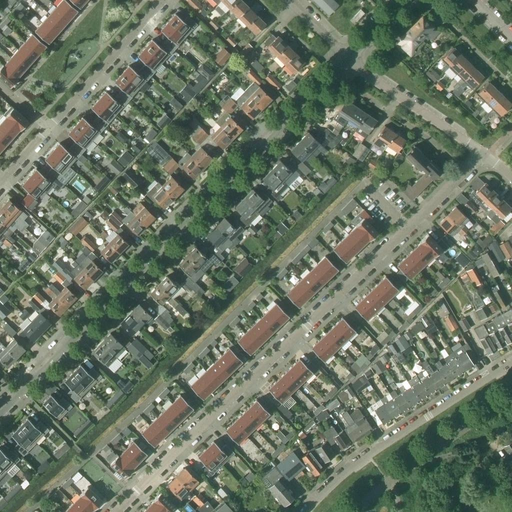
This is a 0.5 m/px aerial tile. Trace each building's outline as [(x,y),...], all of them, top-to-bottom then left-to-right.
[(77,10),(66,0),(61,0),(56,6),(70,18),(77,10)] [(199,5),(193,0),(186,0),(186,1),(195,9),(199,5)] [(229,8),(237,0),(220,0),(216,4),(225,13),(229,8)] [(238,17),(248,7),(240,0),(237,0),(229,8),(238,17)] [(337,5),(332,0),(312,0),(327,15),(337,5)] [(19,10),(23,6),(20,3),(14,10),(14,13),(19,17),(19,10)] [(0,14),(2,17),(9,9),(5,5),(0,9),(0,14)] [(70,18),(56,6),(49,14),(63,26),(70,18)] [(246,25),(256,15),(248,7),(238,17),(246,25)] [(356,21),(364,13),(360,9),(352,18),(356,21)] [(175,13),(168,22),(185,37),(192,29),(197,24),(188,16),(183,20),(175,13)] [(63,26),(49,14),(42,22),(55,34),(63,26)] [(6,24),(13,17),(9,15),(3,22),(6,24)] [(255,34),(265,24),(256,15),(246,25),(255,34)] [(439,32),(432,25),(431,26),(427,22),(427,21),(424,18),(423,18),(422,17),(416,23),(415,23),(412,26),(412,27),(410,28),(424,42),(428,37),(431,40),(439,32)] [(55,34),(42,22),(34,31),(48,43),(55,34)] [(185,37),(168,22),(160,30),(168,37),(164,42),(174,50),(178,45),(185,37)] [(420,46),(424,42),(410,28),(401,38),(401,37),(395,43),(403,52),(405,49),(411,55),(412,54),(417,54),(420,51),(420,46)] [(38,53),(46,45),(32,33),(25,41),(38,53)] [(270,36),(263,43),(267,46),(270,50),(266,54),(272,59),(276,55),(286,45),(277,36),(275,38),(272,34),(270,37),(270,36)] [(174,50),(164,42),(160,46),(152,39),(145,47),(162,63),(169,55),(174,50)] [(38,53),(25,41),(18,49),(31,62),(38,53)] [(243,57),(252,48),(248,44),(239,53),(243,57)] [(284,64),(295,53),(286,45),(276,55),(284,64)] [(162,63),(145,47),(137,56),(145,63),(141,68),(150,76),(155,71),(154,71),(162,63)] [(448,67),(460,55),(452,47),(441,59),(448,67)] [(31,62),(18,49),(10,58),(24,70),(31,62)] [(253,58),(258,54),(253,49),(244,58),(253,67),(257,62),(253,58)] [(293,72),(304,62),(295,53),(284,64),(293,72)] [(456,74),(467,62),(460,55),(448,67),(456,74)] [(24,70),(10,58),(4,65),(3,64),(2,65),(18,78),(17,77),(24,70)] [(463,81),(475,69),(467,62),(456,74),(463,81)] [(18,78),(2,65),(0,67),(0,77),(10,87),(18,78)] [(150,76),(141,68),(137,72),(129,65),(121,73),(138,89),(146,81),(150,76)] [(205,67),(200,73),(207,80),(213,74),(205,67)] [(471,89),(482,77),(475,69),(463,81),(471,89)] [(191,73),(191,75),(194,78),(194,79),(202,86),(207,81),(198,74),(194,70),(191,73)] [(271,99),(257,85),(261,81),(251,70),(246,75),(254,82),(244,92),(261,108),(271,99)] [(433,70),(427,75),(433,81),(439,76),(433,70)] [(138,89),(121,73),(114,82),(122,89),(118,93),(127,102),(132,97),(131,97),(138,89)] [(280,85),(271,76),(267,81),(276,89),(280,85)] [(438,80),(434,85),(439,91),(444,86),(438,80)] [(484,101),(495,90),(488,82),(476,94),(484,101)] [(190,89),(182,98),(187,102),(195,94),(190,89)] [(491,109),(503,97),(495,90),(484,101),(491,109)] [(127,102),(118,93),(114,98),(106,91),(98,99),(115,115),(123,107),(127,102)] [(261,108),(244,92),(235,101),(252,118),(261,108)] [(483,117),(479,121),(482,123),(485,120),(489,116),(490,117),(494,112),(499,116),(510,105),(503,97),(491,109),(483,117)] [(115,115),(98,99),(91,108),(99,115),(95,119),(104,128),(108,123),(115,115)] [(233,110),(222,99),(218,104),(229,114),(233,110)] [(347,118),(355,106),(345,99),(337,112),(342,115),(333,128),(338,131),(347,118)] [(178,102),(174,107),(178,111),(183,106),(178,102)] [(28,121),(11,106),(3,114),(5,116),(20,130),(28,121)] [(357,125),(366,113),(355,106),(347,118),(357,125)] [(364,137),(376,120),(366,113),(357,125),(354,130),(364,137)] [(20,130),(5,116),(6,117),(0,123),(0,125),(12,137),(19,129),(20,130)] [(104,128),(95,119),(91,124),(83,117),(75,125),(92,140),(99,132),(100,133),(104,128)] [(241,129),(229,117),(220,126),(232,138),(241,129)] [(161,119),(157,124),(162,128),(166,124),(161,119)] [(208,135),(193,120),(188,125),(193,129),(204,140),(208,135)] [(0,140),(5,145),(12,137),(0,125),(0,140)] [(92,140),(75,125),(68,133),(76,141),(71,145),(81,154),(85,149),(85,148),(92,140)] [(232,138),(220,126),(210,136),(222,148),(232,138)] [(386,144),(394,132),(384,126),(373,143),(379,147),(382,142),(386,144)] [(152,129),(148,133),(153,137),(157,133),(152,129)] [(204,140),(193,129),(189,133),(199,144),(204,140)] [(325,129),(321,133),(331,141),(335,136),(325,129)] [(308,132),(299,141),(310,152),(314,156),(320,151),(323,154),(327,150),(324,147),(308,132)] [(397,151),(405,139),(394,132),(386,144),(397,151)] [(335,136),(331,141),(335,144),(339,140),(335,136)] [(299,141),(290,150),(302,162),(297,168),(302,172),(305,176),(311,170),(309,168),(312,165),(309,162),(314,156),(310,152),(299,141)] [(137,142),(132,148),(138,153),(142,147),(137,142)] [(81,154),(71,145),(67,150),(59,143),(52,151),(69,166),(76,158),(77,158),(81,154)] [(357,159),(365,147),(360,143),(352,155),(357,159)] [(412,198),(432,178),(433,179),(441,170),(430,159),(429,160),(414,145),(405,154),(420,169),(422,168),(426,172),(411,187),(408,183),(403,189),(412,198)] [(212,158),(200,146),(190,156),(202,168),(212,158)] [(362,162),(370,150),(365,147),(357,159),(362,162)] [(69,166),(52,151),(44,159),(52,167),(48,171),(58,179),(62,175),(62,174),(69,166)] [(187,153),(177,163),(179,165),(178,166),(181,169),(183,168),(193,178),(202,168),(190,156),(187,153)] [(177,163),(168,154),(164,159),(174,169),(178,166),(179,165),(177,163)] [(174,169),(164,159),(159,163),(170,174),(174,169)] [(302,172),(297,168),(292,162),(287,167),(280,161),(271,170),(288,186),(302,172)] [(117,164),(111,170),(117,175),(123,169),(117,164)] [(58,179),(48,171),(44,176),(36,168),(29,177),(46,192),(44,190),(51,182),(53,184),(58,179)] [(288,186),(271,170),(262,179),(269,186),(266,190),(278,201),(281,197),(279,195),(288,186)] [(133,175),(128,181),(134,187),(140,181),(133,175)] [(183,188),(171,176),(161,186),(173,198),(183,188)] [(46,192),(29,177),(21,185),(29,192),(25,197),(35,205),(39,201),(39,200),(46,192)] [(324,192),(329,186),(335,180),(332,177),(325,184),(323,181),(318,187),(324,192)] [(157,182),(145,194),(155,203),(157,200),(164,207),(173,198),(161,186),(157,182)] [(473,190),(468,195),(479,205),(484,201),(494,191),(485,182),(476,192),(473,190)] [(96,183),(93,186),(100,192),(104,188),(99,183),(96,183)] [(139,183),(134,188),(142,195),(146,191),(139,183)] [(259,214),(272,201),(264,193),(260,197),(252,189),(243,198),(259,214)] [(484,201),(479,205),(484,211),(482,213),(485,216),(486,215),(487,215),(502,200),(494,191),(484,201)] [(85,197),(82,201),(87,205),(90,202),(85,197)] [(259,214),(243,198),(235,207),(243,215),(239,219),(247,226),(259,214)] [(17,213),(20,209),(9,199),(2,207),(23,226),(27,222),(17,213)] [(476,209),(468,200),(463,205),(471,214),(476,209)] [(502,200),(487,215),(490,219),(495,224),(488,231),(493,235),(501,226),(504,224),(499,220),(501,218),(511,208),(502,200)] [(154,217),(140,203),(131,212),(135,216),(146,226),(154,217)] [(23,226),(2,207),(0,208),(0,219),(6,225),(10,221),(20,230),(23,226)] [(469,220),(455,207),(447,215),(465,233),(468,230),(464,226),(469,220)] [(78,214),(73,209),(70,213),(74,217),(78,214)] [(363,209),(351,221),(355,225),(369,240),(377,232),(369,224),(373,220),(363,209)] [(124,221),(113,211),(108,215),(119,226),(124,221)] [(447,215),(438,224),(450,235),(452,235),(456,231),(457,231),(458,232),(462,236),(465,233),(447,215)] [(74,235),(87,222),(81,216),(68,229),(74,235)] [(146,226),(135,216),(127,224),(137,235),(146,226)] [(224,217),(215,226),(234,245),(238,240),(235,237),(243,229),(234,220),(231,224),(224,217)] [(119,227),(110,218),(105,223),(114,231),(119,227)] [(287,229),(281,223),(275,229),(282,235),(287,229)] [(256,229),(251,225),(247,229),(252,234),(256,229)] [(369,240),(355,225),(356,226),(348,233),(361,247),(368,239),(369,240)] [(215,226),(207,235),(214,243),(217,245),(222,250),(226,246),(229,249),(234,245),(215,226)] [(41,236),(38,239),(46,246),(49,242),(54,237),(46,231),(41,236)] [(6,238),(0,233),(0,239),(2,241),(3,241),(13,250),(16,248),(6,238)] [(128,244),(123,239),(117,233),(109,242),(119,253),(128,244)] [(361,247),(348,233),(340,241),(353,254),(361,247)] [(427,234),(419,242),(435,258),(443,251),(444,252),(449,247),(440,238),(436,243),(427,234)] [(18,245),(8,235),(6,238),(16,248),(18,245)] [(96,247),(86,237),(81,241),(91,252),(96,247)] [(61,238),(56,243),(60,247),(65,242),(61,238)] [(479,238),(476,242),(482,248),(486,245),(479,238)] [(39,254),(46,246),(38,239),(34,244),(33,249),(39,254)] [(353,254),(340,241),(332,249),(345,262),(353,254)] [(505,259),(495,241),(489,247),(498,263),(505,259)] [(119,253),(109,242),(105,246),(104,245),(100,249),(101,250),(100,251),(111,261),(119,253)] [(435,258),(419,242),(420,243),(412,250),(425,263),(432,256),(435,259),(435,258)] [(511,251),(507,243),(500,247),(504,255),(511,251)] [(221,261),(215,255),(212,252),(207,257),(196,247),(195,247),(191,251),(191,252),(187,255),(204,272),(213,263),(216,266),(221,261)] [(425,263),(412,250),(404,257),(417,271),(425,263)] [(472,251),(468,255),(472,259),(476,255),(472,251)] [(87,256),(78,265),(93,279),(102,271),(98,267),(103,263),(91,252),(87,256)] [(501,273),(489,252),(482,256),(493,277),(501,273)] [(194,281),(204,272),(187,255),(183,259),(179,263),(178,264),(189,275),(188,276),(189,276),(184,281),(195,292),(200,296),(205,292),(194,281)] [(325,256),(317,263),(329,276),(338,269),(325,256)] [(22,272),(31,262),(25,257),(16,267),(22,272)] [(417,271),(404,257),(396,265),(409,278),(417,271)] [(329,276),(317,263),(309,271),(322,284),(329,276)] [(240,264),(235,270),(240,275),(246,270),(240,264)] [(93,279),(83,269),(78,265),(71,273),(75,277),(74,278),(85,288),(93,279)] [(483,282),(475,268),(467,272),(475,287),(483,282)] [(65,279),(57,271),(53,276),(60,283),(65,279)] [(322,284),(309,271),(301,278),(314,291),(322,284)] [(195,292),(184,281),(180,286),(179,285),(177,286),(167,276),(166,276),(162,280),(162,281),(159,284),(173,299),(184,290),(191,296),(195,292)] [(385,276),(377,284),(390,297),(398,289),(385,276)] [(314,291),(301,278),(294,286),(306,299),(314,291)] [(76,297),(65,287),(60,292),(51,284),(48,287),(52,291),(57,295),(67,306),(76,297)] [(187,312),(173,299),(159,284),(155,288),(150,292),(151,293),(150,293),(160,304),(155,309),(160,314),(165,309),(161,304),(166,299),(174,308),(183,316),(187,312)] [(390,297),(377,284),(369,291),(382,304),(390,297)] [(306,299),(294,286),(285,294),(298,307),(306,299)] [(382,304),(369,291),(362,299),(374,312),(382,304)] [(508,305),(499,291),(494,294),(503,308),(508,305)] [(44,299),(37,292),(33,296),(40,303),(44,299)] [(67,306),(57,295),(48,304),(59,315),(67,306)] [(41,306),(33,297),(28,302),(37,310),(41,306)] [(374,312),(362,299),(353,306),(366,320),(374,312)] [(8,311),(0,303),(0,316),(2,318),(8,311)] [(276,303),(268,310),(280,324),(289,316),(276,303)] [(153,318),(139,304),(130,313),(142,325),(145,322),(146,324),(148,323),(153,318)] [(493,304),(488,307),(491,313),(497,310),(493,304)] [(489,316),(484,307),(479,310),(484,319),(489,316)] [(30,314),(26,309),(22,312),(27,317),(30,314)] [(511,312),(510,309),(501,314),(511,333),(511,312)] [(280,324),(268,310),(260,318),(273,331),(280,324)] [(27,317),(22,312),(19,316),(24,321),(27,317)] [(50,323),(40,312),(31,321),(42,331),(50,323)] [(142,325),(130,313),(121,323),(131,333),(136,328),(138,330),(142,325)] [(474,314),(466,318),(471,326),(479,322),(474,314)] [(511,339),(511,333),(501,314),(492,319),(492,320),(505,344),(511,339)] [(159,315),(154,320),(166,331),(166,330),(169,333),(172,330),(169,327),(170,326),(159,315)] [(450,315),(444,318),(453,333),(458,330),(450,315)] [(435,329),(431,324),(430,325),(425,316),(419,320),(428,334),(435,329)] [(342,317),(334,325),(347,338),(355,330),(342,317)] [(273,331),(260,318),(252,325),(265,338),(273,331)] [(470,328),(465,319),(458,323),(464,332),(470,328)] [(487,322),(482,324),(488,334),(496,349),(505,344),(492,320),(487,323),(487,322)] [(42,331),(31,321),(22,330),(33,340),(42,331)] [(15,332),(7,324),(3,328),(12,336),(15,332)] [(422,330),(418,324),(412,329),(415,334),(422,330)] [(265,338),(252,325),(245,333),(257,346),(265,338)] [(347,338),(334,325),(326,332),(339,346),(347,338)] [(496,349),(488,334),(482,336),(477,327),(473,330),(487,354),(496,349)] [(392,331),(380,343),(381,344),(384,344),(395,334),(392,331)] [(339,346),(326,332),(319,340),(331,353),(339,346)] [(412,338),(408,332),(403,335),(407,341),(412,338)] [(257,346),(245,333),(236,341),(249,354),(257,346)] [(110,334),(101,343),(113,355),(116,358),(119,355),(125,349),(120,344),(121,344),(117,340),(110,334)] [(407,347),(399,335),(394,340),(402,351),(407,347)] [(24,349),(14,338),(5,347),(16,358),(24,349)] [(147,350),(135,339),(131,343),(142,354),(147,350)] [(331,353),(319,340),(310,348),(323,361),(331,353)] [(393,342),(388,346),(388,347),(393,354),(398,351),(398,350),(393,342)] [(101,343),(92,352),(99,360),(102,363),(107,367),(116,358),(113,355),(101,343)] [(142,354),(131,343),(127,348),(127,350),(137,360),(142,354)] [(455,350),(451,353),(454,357),(463,371),(472,365),(477,362),(465,344),(460,346),(455,350)] [(16,358),(5,347),(3,345),(0,347),(0,359),(7,366),(16,358)] [(229,348),(221,355),(234,369),(242,361),(229,348)] [(463,371),(454,357),(451,353),(442,359),(445,363),(454,377),(463,371)] [(389,359),(386,354),(379,359),(383,364),(389,359)] [(234,369),(221,355),(213,363),(226,376),(234,369)] [(319,370),(311,361),(306,366),(299,358),(291,366),(304,379),(312,371),(315,374),(319,370)] [(382,367),(378,360),(371,367),(375,372),(382,367)] [(437,362),(433,365),(436,369),(445,383),(454,377),(445,363),(441,366),(438,361),(437,362)] [(354,362),(350,366),(353,369),(358,374),(362,370),(359,367),(358,365),(354,362)] [(226,376),(213,363),(205,370),(218,383),(226,376)] [(80,364),(72,373),(88,389),(96,381),(97,381),(101,376),(92,367),(88,372),(80,364)] [(304,379),(291,366),(283,374),(296,387),(304,379)] [(429,367),(425,370),(428,374),(427,375),(436,389),(445,383),(436,369),(432,371),(429,367)] [(374,375),(371,369),(364,374),(368,379),(374,375)] [(218,383),(205,370),(198,378),(210,391),(218,383)] [(88,389),(72,373),(63,381),(71,389),(67,393),(76,402),(80,397),(88,389)] [(420,373),(415,376),(416,378),(427,394),(436,389),(427,375),(423,377),(420,373)] [(296,387),(283,374),(276,381),(288,394),(296,387)] [(361,385),(366,381),(362,376),(357,379),(351,385),(355,390),(361,385)] [(415,376),(407,381),(410,386),(409,386),(418,400),(427,394),(416,378),(415,376)] [(210,391),(198,378),(190,386),(202,399),(210,391)] [(119,379),(116,383),(125,393),(133,385),(129,381),(125,385),(119,379)] [(290,396),(288,394),(276,381),(267,389),(282,404),(290,396)] [(402,385),(397,388),(400,392),(400,393),(409,406),(418,400),(409,386),(409,387),(405,389),(402,385)] [(334,386),(322,398),(325,401),(336,390),(336,388),(334,386)] [(354,395),(349,388),(337,395),(342,402),(347,398),(348,399),(354,395)] [(120,390),(114,396),(118,400),(124,394),(120,390)] [(394,390),(387,394),(388,396),(390,399),(391,398),(400,412),(409,406),(400,393),(397,395),(394,390)] [(63,397),(58,402),(51,394),(42,403),(58,419),(67,411),(72,406),(63,397)] [(400,412),(391,398),(390,399),(388,396),(387,394),(378,400),(381,405),(382,404),(391,418),(400,412)] [(180,395),(172,402),(185,416),(193,408),(180,395)] [(330,411),(340,403),(336,398),(326,406),(330,411)] [(263,422),(271,414),(256,400),(248,407),(263,422)] [(391,418),(382,404),(381,405),(378,400),(366,408),(377,425),(381,422),(382,424),(391,418)] [(185,416),(172,402),(164,410),(177,423),(185,416)] [(291,414),(287,409),(282,404),(281,403),(277,407),(283,413),(287,418),(291,414)] [(262,422),(263,422),(248,407),(240,415),(253,428),(261,421),(262,422)] [(371,429),(362,416),(357,409),(348,415),(362,435),(371,429)] [(177,423),(164,410),(156,417),(169,430),(177,423)] [(362,435),(348,415),(345,411),(340,415),(348,426),(344,429),(352,441),(362,435)] [(253,428),(240,415),(233,422),(245,435),(253,428)] [(323,420),(319,415),(314,419),(318,424),(323,420)] [(169,430),(156,417),(149,425),(161,438),(169,430)] [(27,418),(19,426),(35,442),(43,434),(44,435),(48,430),(39,421),(35,425),(27,418)] [(245,435),(233,422),(225,430),(237,443),(245,435)] [(161,438),(149,425),(140,433),(153,446),(161,438)] [(35,442),(19,426),(11,435),(18,442),(14,447),(23,455),(28,451),(27,451),(35,442)] [(350,443),(341,430),(336,434),(331,427),(321,433),(330,445),(335,442),(341,450),(350,443)] [(79,429),(73,435),(77,439),(83,433),(79,429)] [(511,439),(510,440),(511,441),(503,446),(511,459),(511,458),(511,439)] [(133,441),(126,449),(139,461),(146,453),(133,441)] [(213,441),(205,449),(221,465),(229,458),(234,453),(225,444),(221,449),(213,441)] [(314,446),(310,449),(317,460),(320,463),(324,461),(333,455),(325,442),(317,446),(316,445),(314,446)] [(279,446),(275,451),(278,454),(282,449),(284,447),(281,444),(279,446)] [(0,448),(0,465),(6,472),(14,463),(15,464),(19,459),(10,450),(6,455),(0,448)] [(139,461),(126,449),(118,456),(116,453),(116,454),(132,470),(132,469),(131,469),(139,461)] [(221,465),(205,449),(197,456),(205,464),(200,468),(209,478),(214,473),(213,473),(221,465)] [(304,466),(302,464),(304,463),(313,475),(322,468),(308,451),(298,460),(292,452),(275,466),(287,480),(304,466)] [(132,470),(116,454),(108,462),(124,478),(132,470)] [(511,475),(511,471),(506,462),(501,466),(509,478),(511,475)] [(198,480),(185,467),(183,469),(183,468),(179,471),(180,472),(176,477),(189,489),(198,480)] [(294,496),(284,484),(284,485),(281,482),(285,478),(275,467),(261,479),(268,488),(273,494),(283,506),(294,496)] [(189,489),(176,477),(172,481),(171,480),(168,483),(169,484),(167,485),(180,498),(189,489)] [(243,478),(239,482),(243,486),(247,482),(243,478)] [(215,491),(208,485),(204,488),(211,495),(215,491)] [(87,487),(79,495),(94,509),(102,501),(87,487)] [(10,492),(4,498),(9,502),(14,496),(10,492)] [(160,492),(152,500),(164,511),(172,511),(177,508),(160,492)] [(205,498),(200,493),(196,496),(201,501),(205,498)] [(94,509),(79,495),(80,496),(72,503),(81,511),(89,511),(93,508),(94,509)] [(201,501),(196,496),(193,500),(198,505),(201,501)] [(164,511),(152,500),(153,501),(146,508),(149,511),(164,511)] [(232,511),(223,501),(212,509),(206,502),(196,510),(198,511),(232,511)] [(81,511),(72,503),(65,511),(66,511),(81,511)] [(193,511),(195,511),(187,503),(183,507),(188,511),(193,511)]
